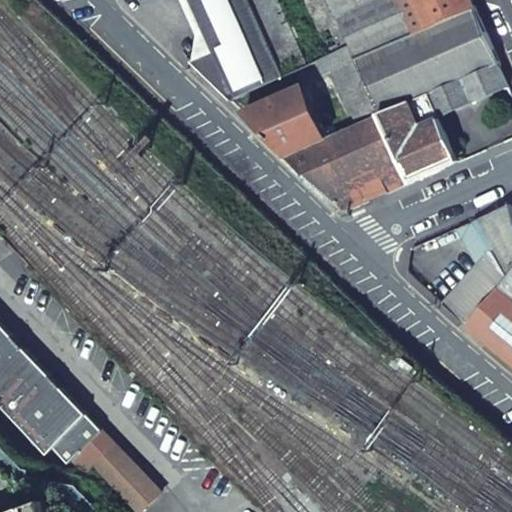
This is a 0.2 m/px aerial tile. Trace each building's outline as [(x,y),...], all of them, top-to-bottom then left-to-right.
[(191,0),(214,52),(206,56),(190,63),(230,101),(285,76),(250,0),(191,0)] [(308,66),(279,0),(250,0),(285,76),(308,66)] [(332,0),(306,0),(331,55),(353,45),(332,0)] [(473,0),(332,0),(353,45),(358,60),(477,9),(473,0)] [(477,9),(358,60),(382,115),(383,116),(431,96),(438,111),(472,96),(465,80),(499,66),(501,65),(477,9)] [(358,60),(353,45),(331,55),(319,61),(325,75),(333,72),(358,126),(382,115),(358,60)] [(441,119),(509,89),(499,66),(465,80),(472,96),(438,111),(440,116),(441,119)] [(328,139),(307,88),(245,114),(288,156),(328,139)] [(460,163),(431,96),(383,116),(412,183),(460,163)] [(373,200),(412,183),(382,115),(358,126),(328,139),(288,156),(346,212),(373,200)] [(511,270),(511,205),(475,221),(493,251),(481,264),(444,305),(468,326),(511,270)] [(475,221),(461,227),(481,264),(493,251),(475,221)] [(511,270),(468,326),(511,362),(511,270)] [(105,432),(105,431),(0,322),(0,404),(52,454),(55,450),(70,465),(85,451),(105,432)] [(105,432),(85,451),(97,464),(117,445),(105,432)] [(97,464),(142,511),(144,511),(164,493),(117,445),(97,464)] [(51,511),(49,500),(16,511),(51,511)]
